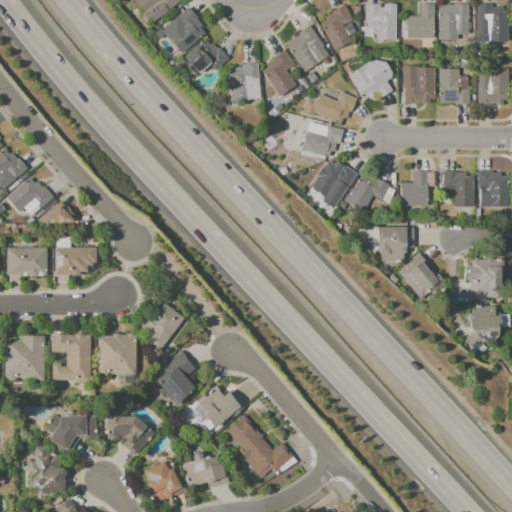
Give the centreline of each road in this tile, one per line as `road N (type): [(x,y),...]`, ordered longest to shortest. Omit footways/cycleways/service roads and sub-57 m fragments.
road 1 (motorway): [(3,0),(128,149),(467,511)]
road 2 (motorway): [(511,484),(69,0)]
road 3 (residential): [(0,86),(134,239)]
road 4 (residential): [(229,351),(336,459)]
road 5 (residential): [(511,140),(385,141)]
road 6 (residential): [(0,304),(120,296)]
road 7 (residential): [(231,511),(296,493),(336,459)]
